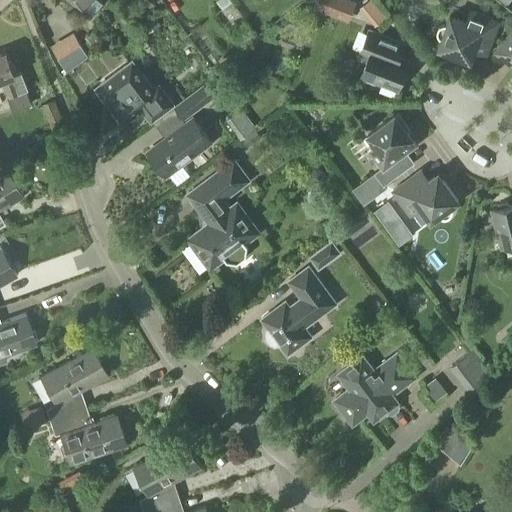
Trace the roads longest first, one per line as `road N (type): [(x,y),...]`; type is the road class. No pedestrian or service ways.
road 1 (residential): [(319,495),(170,356),(103,237),(81,156)]
road 2 (residential): [(511,159),(488,168),(469,164),(448,136),(460,99),(479,90),(511,98)]
road 3 (residential): [(445,406),(355,487),(319,495)]
